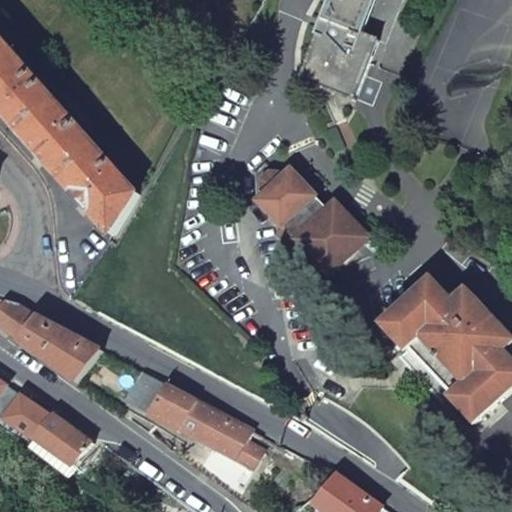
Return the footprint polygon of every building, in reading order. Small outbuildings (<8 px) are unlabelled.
[(335,0),(304,82),(357,102),(380,41),(364,35),(378,0),(335,0)] [(0,34),(0,106),(114,237),(138,195),(0,34)] [(326,217),(312,203),(318,198),(293,172),(285,179),(280,175),(271,174),(264,182),(264,190),(268,194),(260,202),(283,227),(277,233),(291,248),(304,236),(308,241),(305,245),(305,250),(332,277),(371,239),(352,220),(332,219),(323,227),(319,223),(326,217)] [(331,211),(318,198),(312,203),(326,217),(331,211)] [(434,279),(385,326),(409,352),(403,359),(447,406),(453,400),(478,426),(511,394),(511,355),(508,352),(511,348),(511,336),(469,291),(456,303),(434,279)] [(0,327),(21,343),(40,318),(21,308),(0,301),(0,327)] [(104,352),(40,318),(21,343),(51,364),(81,386),(104,352)] [(184,434),(200,404),(184,395),(145,374),(130,404),(153,416),(153,417),(184,435),(184,434)] [(0,383),(0,406),(11,390),(0,383)] [(17,394),(11,390),(0,406),(0,417),(38,443),(54,419),(17,394)] [(200,404),(184,434),(257,471),(266,454),(249,444),(255,433),(200,404)] [(91,442),(56,416),(54,419),(38,443),(32,452),(72,481),(96,446),(91,442)] [(319,506),(327,511),(382,511),(385,509),(373,500),(339,477),(319,506)]
